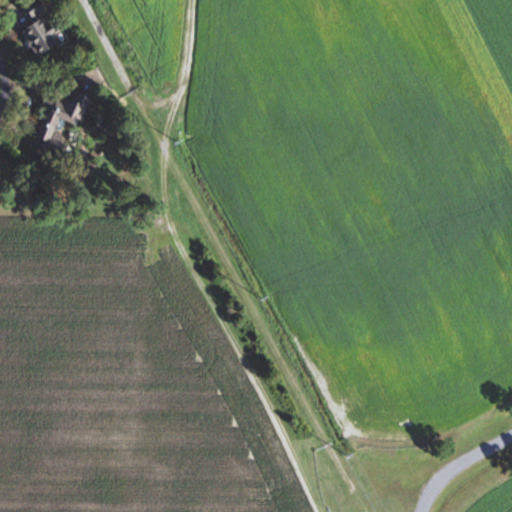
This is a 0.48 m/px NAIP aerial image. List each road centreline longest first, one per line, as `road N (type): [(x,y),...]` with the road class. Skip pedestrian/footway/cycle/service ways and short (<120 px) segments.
road 1 (residential): [(83,0),(162,143)]
road 2 (residential): [(511,437),(451,472),(422,511)]
